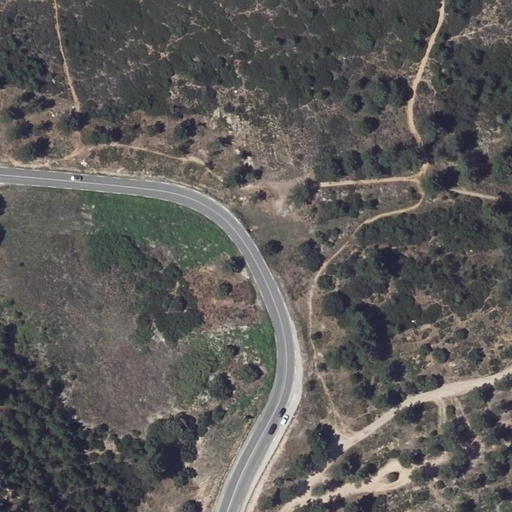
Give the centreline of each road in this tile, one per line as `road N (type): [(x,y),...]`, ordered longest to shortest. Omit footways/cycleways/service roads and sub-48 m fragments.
road 1 (secondary): [(0,176),(179,195),(211,209),(245,243),(278,316),(286,356),(284,381),(227,511)]
road 2 (track): [(285,511),(347,443),(398,408),(511,371)]
